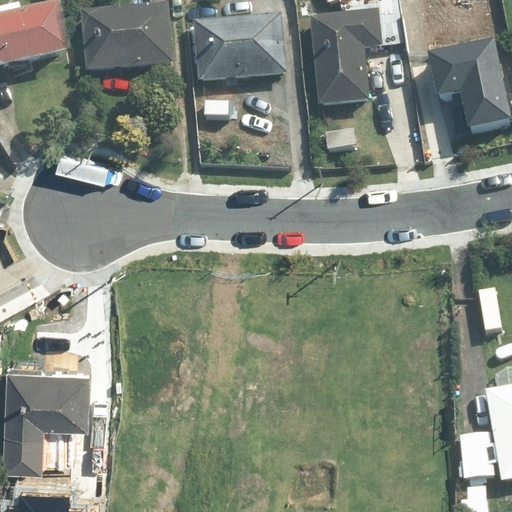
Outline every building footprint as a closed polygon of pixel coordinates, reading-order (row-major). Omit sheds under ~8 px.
[(385,48),(406,46),(399,0),(347,0),(342,2),(343,14),(381,11),(385,48)] [(54,3),(0,15),(0,66),(65,52),(54,3)] [(170,4),(83,11),(88,72),(175,65),(170,4)] [(343,14),(313,17),(321,107),(373,102),(367,50),(385,48),(381,11),(343,14)] [(283,14),(196,22),(201,82),(289,74),(283,14)] [(429,53),(437,90),(452,86),(463,133),(511,121),(511,115),(494,38),(429,53)] [(327,136),(328,154),(357,152),(356,135),(352,136),(350,114),(329,116),(330,136),(327,136)] [(0,278),(0,297),(8,292),(0,278)] [(130,328),(126,328),(121,408),(200,413),(203,364),(188,363),(190,331),(159,329),(159,322),(131,320),(130,328)] [(308,434),(312,322),(255,320),(252,414),(275,414),(274,433),(308,434)] [(346,431),(396,432),(396,439),(408,439),(409,433),(435,433),(437,360),(397,359),(397,378),(348,377),(346,431)] [(94,369),(9,366),(5,467),(46,468),(48,424),(92,425),(94,369)] [(511,389),(488,394),(505,485),(511,483),(511,389)] [(492,435),(461,438),(466,481),(496,478),(492,435)] [(9,508),(9,511),(72,511),(69,511),(71,496),(21,493),(20,509),(9,508)] [(489,511),(488,499),(462,503),(463,511),(489,511)]
